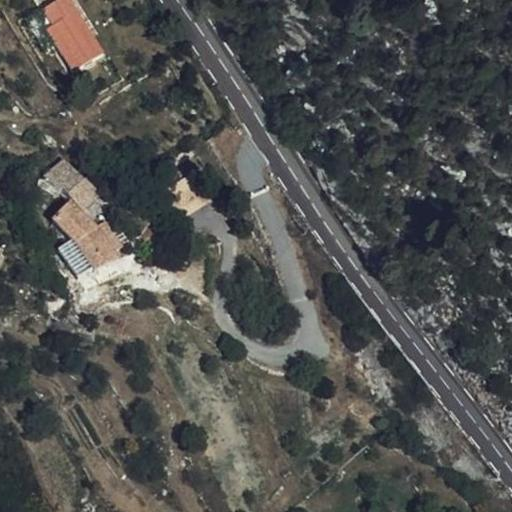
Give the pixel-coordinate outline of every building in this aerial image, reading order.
[(72,47),(81,39),(70,25),(60,32),(72,47)] [(192,174),(162,189),(177,219),(207,205),(192,174)] [(48,192),(64,205),(79,189),(64,175),(48,192)] [(84,194),(79,189),(64,205),(75,214),(74,216),(82,227),(101,206),(86,192),(84,194)] [(52,236),(75,266),(98,248),(82,227),(74,216),(52,236)] [(120,278),(98,248),(75,266),(98,294),(120,278)] [(98,294),(75,266),(63,275),(83,302),(98,294)]
